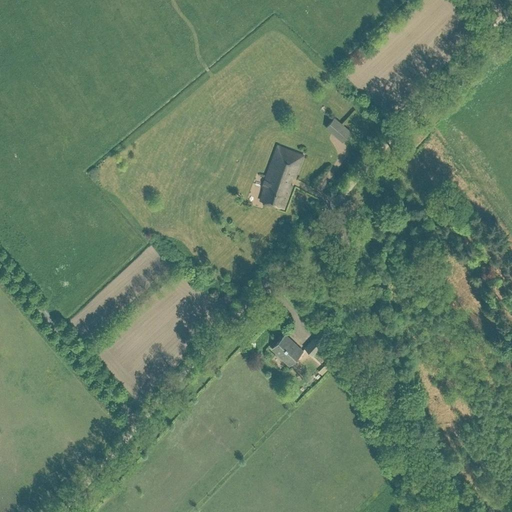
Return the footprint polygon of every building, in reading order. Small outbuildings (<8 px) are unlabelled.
[(326,126),(332,132),(340,122),(333,117),(326,126)] [(401,163),(411,155),(402,144),(392,152),(401,163)] [(260,199),(283,207),(301,154),(276,146),(263,183),(265,183),(260,199)] [(301,350),(284,334),(271,348),(288,364),(301,350)] [(315,334),(304,347),(314,356),(325,343),(315,334)] [(324,376),(333,368),(331,365),(321,373),(324,376)]
